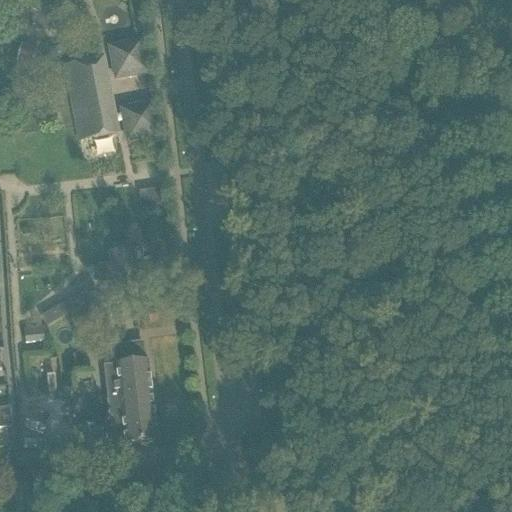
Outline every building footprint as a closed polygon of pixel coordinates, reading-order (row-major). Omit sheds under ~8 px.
[(115,80),(147,74),(140,42),(109,48),(115,80)] [(20,46),(16,62),(31,66),(35,50),(20,46)] [(79,142),(117,135),(102,59),(65,66),(79,142)] [(127,142),(159,136),(152,104),(121,110),(127,142)] [(135,262),(142,261),(141,249),(129,250),(108,253),(112,290),(138,287),(135,262)] [(111,366),(103,367),(109,420),(104,421),(107,449),(125,447),(125,446),(156,443),(147,362),(144,342),(109,347),(111,366)]
